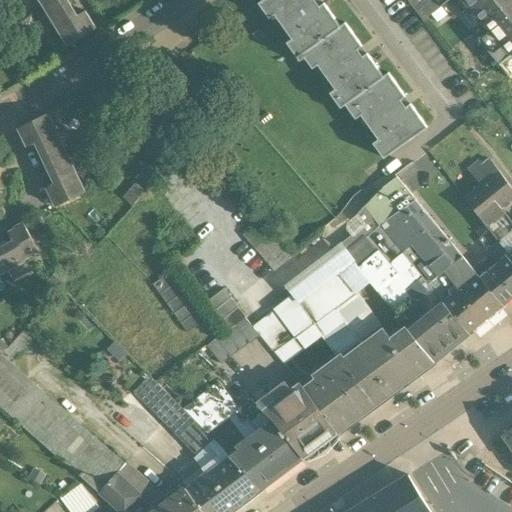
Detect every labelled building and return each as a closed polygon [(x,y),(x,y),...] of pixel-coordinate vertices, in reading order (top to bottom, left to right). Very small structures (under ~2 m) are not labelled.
[(38,0),(45,11),(62,0),(38,0)] [(65,0),(62,0),(45,11),(67,48),(95,31),(85,13),(76,18),(65,0)] [(319,0),(265,0),(258,5),(269,19),(274,15),(291,40),(286,44),(296,58),(302,54),(339,27),(319,0)] [(410,0),(407,2),(423,22),(441,7),(435,0),(410,0)] [(511,2),(511,0),(455,0),(469,17),(472,14),(482,26),(483,26),(511,2)] [(511,56),(511,2),(483,26),(509,59),(511,56)] [(11,18),(0,23),(0,25),(4,32),(15,26),(11,18)] [(382,78),(344,24),(339,27),(302,54),(312,69),(317,65),(335,91),(330,94),(340,108),(345,105),(382,78)] [(19,34),(15,26),(4,32),(8,40),(19,34)] [(425,128),(387,75),(382,78),(345,105),(355,120),(360,116),(378,141),(373,144),(384,159),(425,128)] [(113,111),(103,120),(109,127),(120,119),(113,111)] [(47,116),(17,130),(24,144),(54,131),(47,116)] [(120,119),(109,127),(115,133),(125,124),(120,119)] [(54,131),(24,144),(26,148),(34,144),(44,165),(66,155),(54,131)] [(84,194),(66,155),(44,165),(54,186),(46,190),(55,208),(84,194)] [(511,199),(511,190),(490,162),(472,176),(481,188),(465,201),(508,257),(511,253),(511,242),(508,237),(511,235),(502,223),(507,219),(499,209),(511,199)] [(144,194),(136,186),(129,192),(139,201),(144,194)] [(139,201),(129,192),(123,199),(132,207),(139,201)] [(463,259),(416,201),(379,226),(406,259),(422,246),(446,273),(463,259)] [(9,242),(0,247),(0,273),(0,274),(38,254),(22,225),(5,234),(9,242)] [(511,261),(508,257),(479,279),(502,307),(511,299),(511,261)] [(67,278),(58,270),(46,284),(55,291),(67,278)] [(153,282),(187,332),(205,320),(170,270),(153,282)] [(479,279),(475,274),(449,295),(451,297),(443,304),(468,335),(502,307),(479,279)] [(338,281),(262,334),(276,354),(312,328),(313,328),(351,299),(338,281)] [(443,304),(432,291),(416,304),(426,317),(408,332),(434,363),(468,335),(443,304)] [(391,341),(356,294),(351,299),(313,328),(336,357),(312,375),(315,380),(303,389),(337,434),(417,376),(434,363),(408,332),(406,329),(391,341)] [(244,318),(206,346),(222,364),(231,357),(251,343),(260,337),(244,318)] [(213,441),(150,378),(134,394),(180,439),(179,439),(197,457),(213,441)] [(300,385),(289,392),(284,386),(256,406),(272,425),(274,426),(302,460),(305,458),(306,458),(323,445),(337,434),(303,389),(300,385)] [(126,466),(70,418),(44,447),(120,511),(154,511),(156,511),(117,476),(126,466)] [(272,425),(255,437),(254,436),(238,448),(239,450),(229,457),(230,458),(262,490),(302,460),(274,426),(272,425)] [(511,429),(502,436),(511,450),(511,429)] [(230,458),(208,474),(206,473),(196,480),(198,482),(187,490),(203,511),(232,511),(262,490),(230,458)] [(430,511),(408,476),(350,511),(430,511)] [(82,488),(62,503),(68,511),(90,511),(97,508),(82,488)] [(186,489),(156,511),(154,511),(203,511),(187,490),(186,489)]
